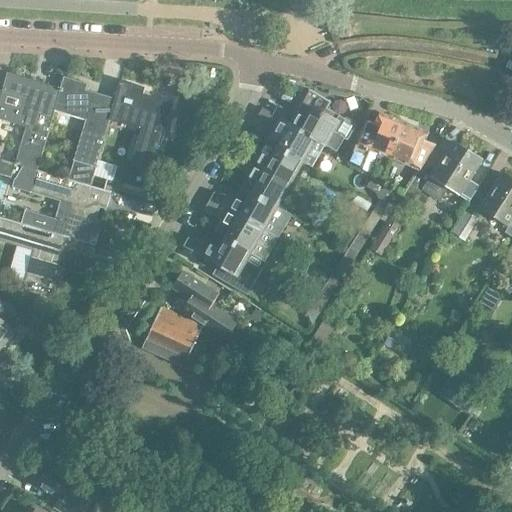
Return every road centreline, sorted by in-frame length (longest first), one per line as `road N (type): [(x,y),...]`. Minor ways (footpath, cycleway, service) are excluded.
road 1 (residential): [(0,472),(162,234),(258,58)]
road 2 (residential): [(511,139),(445,109),(258,58)]
road 3 (residential): [(258,58),(0,37)]
